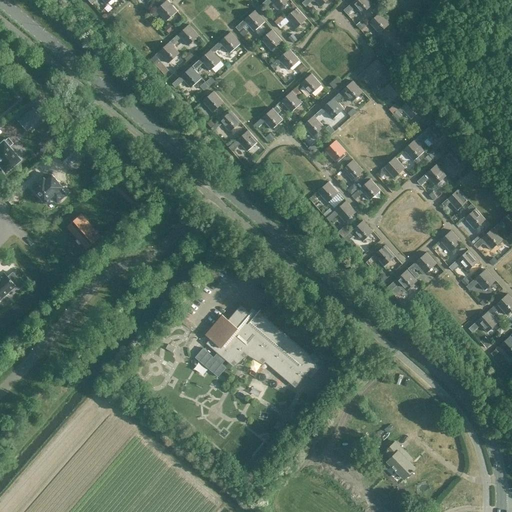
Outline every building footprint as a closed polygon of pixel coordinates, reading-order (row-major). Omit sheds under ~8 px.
[(151,21),(160,13),(167,21),(178,11),(168,0),(167,0),(148,18),(151,21)] [(277,10),(279,8),(279,9),(289,0),(266,0),(260,6),(263,9),(272,1),(274,3),(272,5),(277,10)] [(355,0),(352,3),(344,10),(347,14),(355,6),(362,14),(373,4),(369,0),(355,0)] [(285,19),(277,25),(281,29),(290,21),(296,28),(308,18),(298,7),(286,17),(285,19)] [(243,28),(248,24),(254,31),(265,21),(255,10),(236,27),(244,36),(248,32),(243,28)] [(379,33),(390,23),(381,12),(370,22),(379,33)] [(360,30),(366,25),(360,19),(355,24),(360,30)] [(173,44),(182,37),(189,45),(200,35),(190,24),(179,33),(170,41),(173,44)] [(271,50),(282,40),(273,29),(261,39),(271,50)] [(231,31),(220,41),(212,48),(215,52),(223,45),(230,52),(241,42),(231,31)] [(292,31),(287,35),(294,43),(299,39),(292,31)] [(397,53),(408,43),(398,32),(387,41),(397,53)] [(180,52),(173,44),(170,41),(159,51),(169,62),(180,52)] [(196,69),(204,62),(210,69),(221,60),(212,49),(192,66),(196,69)] [(279,59),(271,66),(273,69),(281,61),(289,70),(300,60),(290,49),(284,54),(279,59)] [(361,80),(370,72),(376,80),(387,70),(377,58),(358,76),(361,80)] [(192,66),(181,76),(172,84),(175,88),(184,80),(191,87),(202,77),(192,66)] [(12,70),(5,76),(22,96),(29,90),(12,70)] [(310,94),(321,84),(312,73),(300,83),(310,94)] [(334,88),(341,82),(337,77),(330,83),(334,88)] [(384,88),(378,93),(381,96),(386,91),(394,99),(405,89),(395,78),(384,88)] [(352,102),(363,92),(353,80),(333,98),(337,101),(345,94),(352,102)] [(204,91),(209,86),(205,82),(200,86),(204,91)] [(290,111),(302,101),(292,90),(281,100),(290,111)] [(213,112),(224,102),(214,91),(203,100),(213,112)] [(400,113),(403,110),(411,119),(422,109),(412,97),(398,110),(397,110),(399,108),(395,104),(388,109),(398,120),(402,115),(400,113)] [(343,109),(337,101),(333,98),(322,107),(332,119),(343,109)] [(33,107),(17,121),(25,130),(41,117),(33,107)] [(261,118),(253,125),(256,129),(265,121),(271,129),(282,119),(273,108),(261,118)] [(314,115),(316,117),(319,115),(319,116),(325,111),(322,108),(314,115)] [(220,120),(211,128),(214,131),(223,123),(230,131),(241,121),(231,110),(220,120)] [(324,126),(316,117),(314,115),(303,125),(313,136),(324,126)] [(434,122),(423,132),(415,139),(419,144),(428,137),(433,143),(444,133),(434,122)] [(232,151),(241,144),(247,150),(258,140),(248,130),(229,147),(232,151)] [(3,140),(0,143),(0,166),(5,172),(20,159),(8,146),(12,143),(7,138),(4,141),(3,140)] [(335,161),(346,151),(336,139),(325,149),(335,161)] [(424,150),(419,144),(415,139),(403,149),(413,160),(424,150)] [(81,150),(73,142),(58,155),(68,166),(79,156),(77,154),(81,150)] [(455,168),(466,158),(456,146),(445,156),(455,168)] [(394,177),(405,167),(395,156),(384,166),(394,177)] [(363,170),(353,159),(342,169),(352,180),(363,170)] [(421,185),(429,178),(435,185),(446,175),(437,164),(417,181),(421,185)] [(34,188),(33,189),(37,194),(38,193),(45,201),(51,196),(57,202),(66,195),(60,188),(63,187),(52,175),(46,180),(44,178),(42,180),(42,181),(39,183),(33,187),(34,188)] [(355,199),(363,192),(369,199),(381,189),(371,178),(351,195),(355,199)] [(328,201),(339,192),(329,181),(318,191),(328,201)] [(121,183),(116,188),(132,203),(137,198),(121,183)] [(458,210),(469,200),(459,188),(441,204),(444,207),(450,202),(458,210)] [(346,200),(335,210),(327,217),(330,221),(339,214),(345,221),(356,211),(346,200)] [(475,229),(486,219),(476,208),(465,218),(475,229)] [(511,210),(501,220),(494,226),(498,230),(502,226),(503,228),(505,226),(504,225),(505,224),(511,231),(511,230),(511,210)] [(81,216),(69,226),(87,247),(99,236),(81,216)] [(353,236),(356,233),(362,240),(373,231),(363,220),(344,237),(347,241),(351,238),(352,239),(354,237),(353,236)] [(490,249),(492,248),(503,238),(493,227),(480,239),(476,235),(472,239),(474,241),(472,243),(474,245),(473,245),(477,249),(483,243),(485,244),(490,249)] [(450,251),(461,240),(452,230),(440,240),(450,251)] [(384,265),(395,255),(385,245),(375,254),(384,265)] [(456,251),(461,256),(467,250),(463,245),(456,251)] [(452,271),(461,263),(467,270),(478,260),(469,249),(449,267),(452,271)] [(427,252),(415,262),(408,269),(416,278),(419,276),(416,272),(414,270),(415,268),(417,270),(419,269),(423,275),(436,263),(427,252)] [(465,276),(461,280),(462,281),(466,286),(486,268),(482,264),(466,278),(465,276)] [(486,268),(466,286),(470,290),(478,282),(484,289),(496,279),(486,268)] [(404,292),(406,290),(411,285),(413,287),(419,282),(407,269),(387,287),(391,291),(397,285),(399,287),(404,292)] [(3,273),(0,275),(0,299),(15,286),(17,289),(22,285),(12,272),(7,277),(3,273)] [(506,314),(511,308),(511,297),(508,293),(497,303),(506,314)] [(206,343),(231,364),(233,366),(238,361),(248,353),(259,360),(265,363),(267,361),(296,385),(305,374),(310,378),(323,362),(313,354),(312,356),(259,311),(262,307),(254,316),(241,305),(228,319),(222,314),(205,334),(210,338),(206,343)] [(472,332),(481,324),(487,331),(498,321),(489,310),(468,328),(472,332)] [(509,356),(511,353),(511,336),(510,335),(499,345),(509,356)] [(168,344),(166,348),(172,352),(175,348),(168,344)] [(286,426),(277,421),(273,427),(282,433),(286,426)] [(376,441),(367,450),(371,454),(380,446),(376,441)] [(385,458),(388,461),(404,478),(416,467),(410,461),(412,459),(396,441),(385,451),(388,454),(385,458)]
